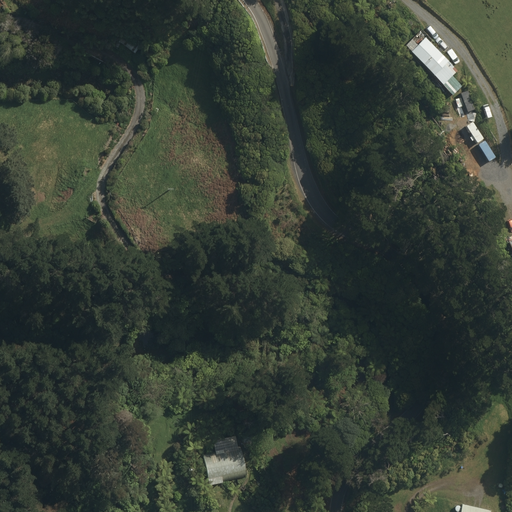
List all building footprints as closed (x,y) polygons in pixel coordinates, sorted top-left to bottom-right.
[(118,42),(135,54),(142,44),(125,32),(118,42)] [(439,89),(455,72),(423,39),(407,56),(439,89)] [(452,79),(440,90),(448,98),(460,87),(452,79)] [(252,436),(242,438),(244,448),(254,446),(252,436)] [(207,486),(221,483),(220,479),(245,475),(240,447),(201,455),(207,486)]
